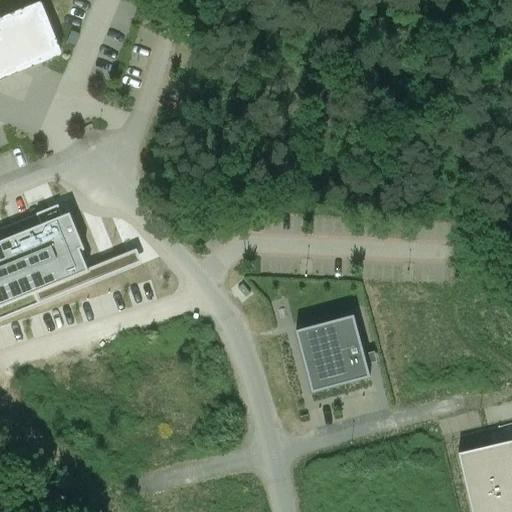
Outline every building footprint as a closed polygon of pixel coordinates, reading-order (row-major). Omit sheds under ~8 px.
[(40,6),(0,22),(0,80),(61,55),(40,6)] [(39,306),(142,264),(137,250),(88,270),(80,251),(84,249),(70,214),(63,217),(58,206),(37,215),(41,226),(0,242),(0,308),(34,295),(39,306)] [(250,294),(243,285),(238,289),(246,298),(250,294)] [(364,356),(354,316),(296,332),(312,394),(370,378),(367,365),(377,362),(375,353),(364,356)] [(511,511),(511,441),(459,454),(472,511),(511,511)]
